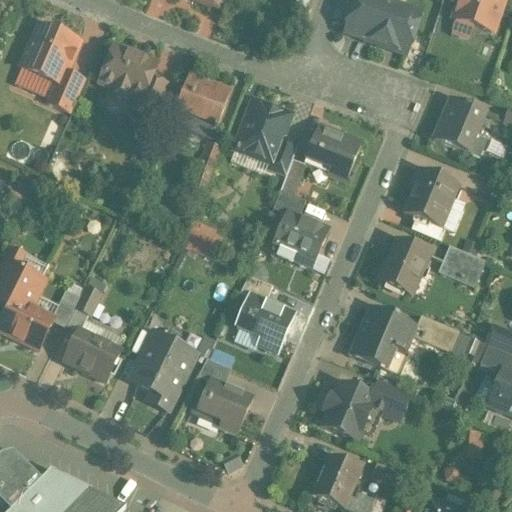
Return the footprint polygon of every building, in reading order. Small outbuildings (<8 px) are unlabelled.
[(187,0),(193,2),(193,4),(210,10),(214,0),(187,0)] [(420,17),(370,0),(358,0),(346,35),(369,43),(368,44),(406,57),(420,17)] [(462,0),(454,24),(492,37),(504,0),(462,0)] [(79,48),(39,30),(21,72),(56,88),(61,90),(67,77),(79,48)] [(156,69),(114,52),(103,79),(113,83),(115,87),(112,94),(115,99),(124,102),(128,100),(129,99),(141,103),(142,104),(150,84),(156,69)] [(67,77),(61,90),(56,88),(48,108),(72,119),(86,86),(67,77)] [(230,96),(189,80),(176,114),(193,121),(195,116),(199,118),(218,125),(216,130),(217,130),(230,96)] [(172,92),(150,84),(142,104),(141,103),(136,116),(158,125),(172,92)] [(451,104),(434,144),(467,159),(468,157),(463,155),(471,138),(475,140),(485,118),(451,104)] [(290,119),(253,106),(231,165),(232,165),(235,158),(236,158),(240,157),(240,155),(271,167),(272,167),(283,139),(290,119)] [(511,113),(509,112),(503,127),(511,130),(511,113)] [(218,125),(199,118),(192,135),(190,135),(190,136),(212,145),(216,134),(217,134),(219,131),(217,130),(216,130),(218,125)] [(318,132),(306,162),(331,173),(328,180),(346,187),(361,148),(318,132)] [(283,139),(272,167),(271,167),(269,172),(286,179),(292,164),(299,145),(283,139)] [(220,153),(208,148),(200,169),(212,173),(220,153)] [(286,179),(281,195),(294,200),(306,169),(292,164),(286,179)] [(212,173),(200,169),(195,182),(207,186),(212,173)] [(458,189),(418,173),(411,190),(414,192),(404,218),(440,233),(458,189)] [(281,195),(280,195),(273,213),(286,219),(287,217),(299,222),(306,205),(294,200),(281,195)] [(286,219),(273,249),(298,259),(295,266),(313,273),(329,235),(299,222),(287,217),(286,219)] [(429,259),(396,245),(386,269),(384,268),(377,285),(412,300),(429,259)] [(485,266),(450,251),(444,266),(466,275),(461,286),(474,291),(485,266)] [(19,258),(9,253),(5,261),(14,266),(19,258)] [(14,266),(5,261),(0,270),(0,285),(4,288),(13,271),(17,273),(23,260),(19,258),(14,266)] [(461,286),(466,275),(444,266),(439,277),(461,286)] [(17,273),(13,271),(4,288),(0,296),(0,310),(9,315),(15,304),(28,310),(41,285),(39,284),(37,279),(29,275),(24,277),(17,273)] [(272,290),(249,280),(240,297),(250,302),(251,301),(265,307),(272,290)] [(100,300),(87,294),(77,314),(90,320),(100,300)] [(80,302),(67,296),(62,307),(75,313),(80,302)] [(265,307),(251,301),(250,302),(237,332),(262,343),(259,350),(276,358),(293,319),(265,307)] [(28,310),(15,304),(9,315),(0,333),(0,335),(38,355),(52,327),(54,323),(28,310)] [(75,313),(62,307),(54,323),(52,327),(65,333),(75,313)] [(398,324),(370,312),(361,333),(363,334),(352,360),(350,359),(349,360),(380,373),(377,381),(382,371),(398,378),(406,361),(410,363),(411,360),(405,357),(416,334),(397,326),(398,324)] [(459,337),(428,324),(419,344),(450,357),(459,337)] [(511,337),(494,330),(486,348),(488,349),(503,355),(511,359),(511,337)] [(121,355),(80,335),(64,368),(80,376),(81,374),(105,386),(121,355)] [(195,360),(153,339),(138,370),(144,373),(136,389),(155,398),(156,396),(173,405),(195,360)] [(503,355),(488,349),(480,369),(495,375),(503,355)] [(511,359),(503,355),(495,375),(502,378),(503,375),(511,379),(511,359)] [(231,374),(207,364),(198,381),(210,386),(211,384),(224,390),(231,374)] [(511,379),(503,375),(502,378),(489,410),(511,419),(511,379)] [(224,390),(211,384),(210,386),(197,416),(222,427),(219,434),(236,441),(253,402),(224,390)] [(411,399),(378,385),(371,402),(377,404),(372,414),(382,418),(400,426),(411,399)] [(340,388),(334,402),(330,400),(324,415),(326,416),(320,430),(358,447),(359,445),(357,445),(361,437),(367,422),(369,422),(372,414),(377,404),(371,402),(340,388)] [(372,442),(382,418),(372,414),(369,422),(367,422),(361,437),(372,442)] [(12,511),(41,483),(12,456),(1,459),(0,459),(0,505),(6,511),(12,511)] [(361,474),(329,460),(312,501),(338,511),(370,511),(373,505),(356,497),(354,503),(350,501),(361,474)] [(402,478),(377,468),(371,482),(395,493),(402,478)] [(125,511),(126,511),(50,474),(41,483),(12,511),(125,511)] [(449,511),(427,502),(422,511),(449,511)]
